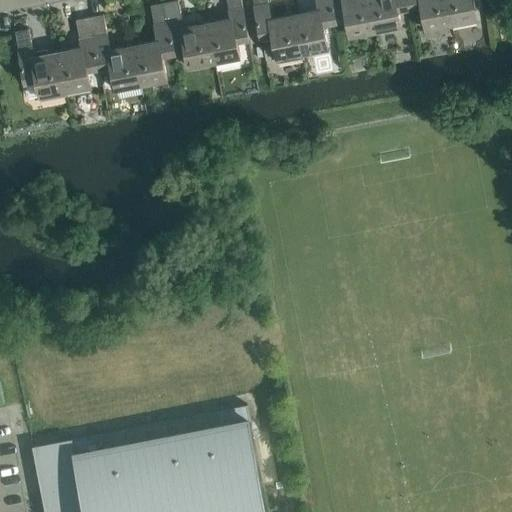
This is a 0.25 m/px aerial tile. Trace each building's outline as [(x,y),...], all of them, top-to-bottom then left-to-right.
[(179,0),(165,3),(175,55),(187,52),(189,64),(215,59),(208,23),(185,28),(179,0)] [(227,0),(231,19),(208,23),(215,59),(240,54),(238,42),(250,40),(242,0),(227,0)] [(269,0),(254,0),(262,37),(274,35),(278,54),(279,61),(305,56),(303,50),(296,14),(273,19),(269,0)] [(317,0),(319,10),(296,14),(303,50),(328,45),(325,25),(337,23),(332,0),(317,0)] [(332,0),(337,23),(348,21),(351,32),(376,27),(370,0),(332,0)] [(370,0),(376,27),(402,22),(399,11),(411,9),(409,0),(370,0)] [(409,0),(411,9),(423,6),(427,25),(452,20),(448,0),(409,0)] [(448,0),(452,20),(478,15),(474,0),(448,0)] [(158,41),(135,46),(141,81),(167,76),(163,57),(175,55),(165,3),(151,6),(158,41)] [(105,15),(91,18),(101,69),(113,67),(116,85),(141,81),(135,46),(111,50),(105,15)] [(82,48),(60,52),(66,87),(92,82),(90,71),(101,69),(91,18),(77,20),(82,48)] [(29,29),(16,32),(26,83),(38,81),(41,92),(42,100),(68,95),(66,87),(60,52),(35,57),(29,29)] [(40,443),(34,445),(47,511),(268,511),(248,402),(238,404),(80,435),(65,438),(40,443)]
